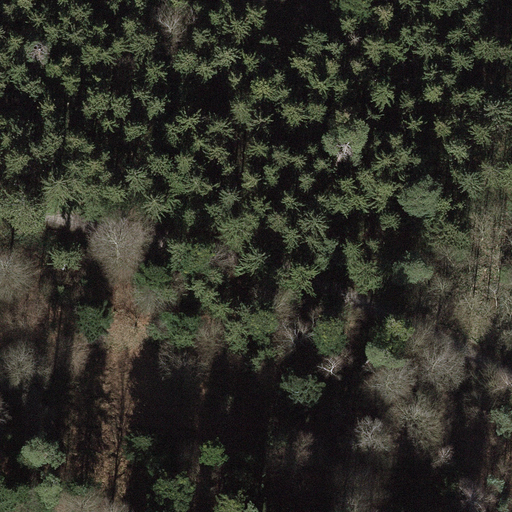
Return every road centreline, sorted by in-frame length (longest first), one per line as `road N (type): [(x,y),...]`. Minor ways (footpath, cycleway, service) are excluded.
road 1 (track): [(0,202),(292,275),(511,380)]
road 2 (track): [(363,0),(328,32),(294,167),(245,261)]
